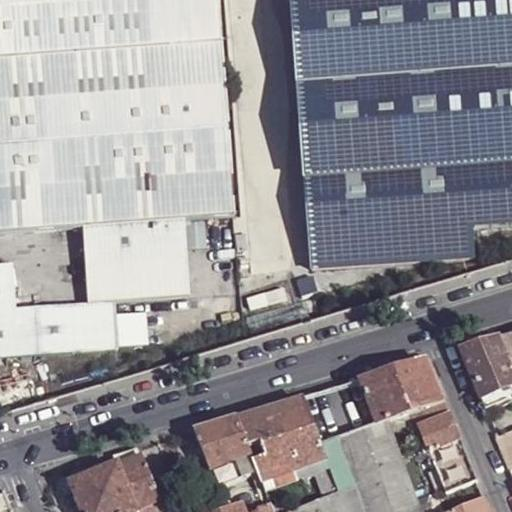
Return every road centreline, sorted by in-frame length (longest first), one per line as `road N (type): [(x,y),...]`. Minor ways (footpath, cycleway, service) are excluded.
road 1 (tertiary): [(14,453),(431,329)]
road 2 (residential): [(508,511),(431,329)]
